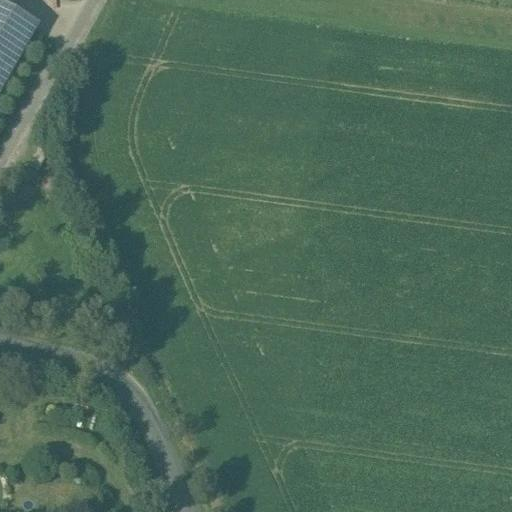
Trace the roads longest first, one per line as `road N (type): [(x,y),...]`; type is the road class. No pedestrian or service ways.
road 1 (unclassified): [(190,511),(131,394),(86,364),(0,340)]
road 2 (unclassified): [(0,170),(92,0)]
